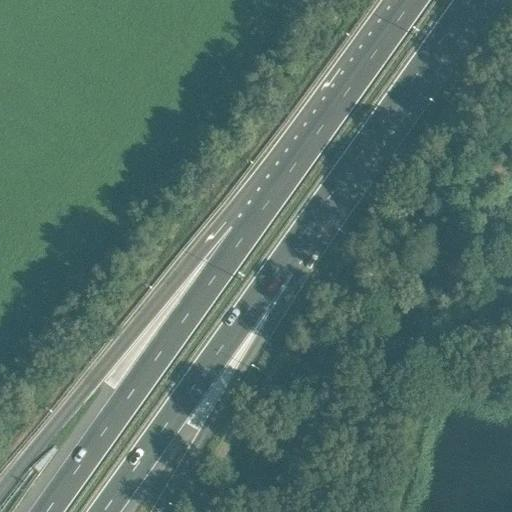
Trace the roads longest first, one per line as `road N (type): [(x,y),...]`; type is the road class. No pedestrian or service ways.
road 1 (unclassified): [(188,511),(329,279),(511,20)]
road 2 (motorway): [(244,236),(97,375),(0,493)]
road 3 (motorway): [(244,236),(47,511)]
road 4 (motorway): [(279,267),(470,0)]
road 5 (motorway): [(104,511),(279,267)]
road 6 (motorway): [(413,0),(244,236)]
road 7 (motorway): [(159,511),(205,434),(279,267)]
